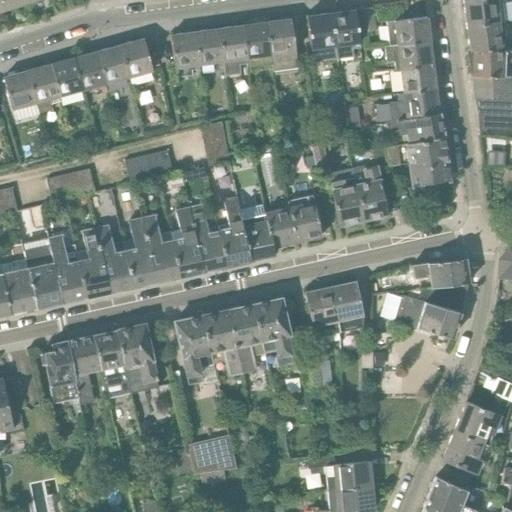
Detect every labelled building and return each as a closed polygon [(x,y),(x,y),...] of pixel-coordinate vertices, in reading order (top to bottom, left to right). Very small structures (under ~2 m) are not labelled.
[(22,4),(26,3),(25,0),(0,0),(0,2),(3,11),(15,6),(15,8),(22,6),(22,4)] [(466,28),(503,23),(503,22),(504,22),(502,3),(506,2),(506,0),(467,0),(463,1),(466,28)] [(362,33),(374,31),(372,8),(359,10),(362,33)] [(330,14),(335,51),(336,59),(352,56),(351,49),(360,48),(355,10),(330,14)] [(314,54),(335,51),(330,14),(306,17),(311,49),(313,49),(314,54)] [(389,46),(429,40),(426,17),(386,22),(389,46)] [(265,22),(271,65),(272,72),(297,68),(290,19),(265,22)] [(249,68),(271,65),(265,22),(242,26),(248,63),(249,68)] [(469,50),(507,51),(503,23),(466,28),(469,50)] [(239,65),(248,63),(242,26),(217,29),(222,63),(223,62),(225,76),(241,74),(239,65)] [(199,66),(222,63),(217,29),(194,32),(199,66)] [(174,69),(199,66),(194,32),(170,36),(174,69)] [(118,46),(128,78),(151,72),(143,39),(118,46)] [(398,70),(432,65),(429,40),(389,46),(383,47),(386,63),(393,62),(394,71),(398,70)] [(96,52),(105,84),(128,78),(118,46),(96,52)] [(472,75),(504,77),(505,64),(511,64),(511,51),(507,51),(469,50),(467,50),(472,75)] [(82,95),(106,88),(105,84),(96,52),(72,59),(82,95)] [(75,97),(82,95),(72,59),(50,65),(60,102),(61,106),(75,105),(75,97)] [(51,105),(60,102),(50,65),(26,71),(35,104),(38,114),(52,110),(51,105)] [(401,93),(435,88),(432,65),(398,70),(401,93)] [(3,78),(12,110),(35,104),(26,71),(3,78)] [(474,99),(511,100),(511,77),(504,77),(472,75),(474,99)] [(391,122),(438,113),(435,88),(401,93),(397,94),(398,102),(388,103),(391,122)] [(511,100),(474,99),(477,115),(511,117),(511,110),(511,100)] [(415,142),(442,138),(438,113),(391,122),(384,123),(391,133),(393,146),(406,144),(415,142)] [(511,117),(477,115),(477,117),(479,129),(511,131),(511,117)] [(202,140),(223,135),(221,122),(199,127),(202,140)] [(223,135),(202,140),(205,152),(226,148),(223,135)] [(414,193),(422,192),(430,191),(429,188),(431,188),(431,183),(449,181),(442,138),(415,142),(406,144),(409,164),(412,190),(414,190),(414,193)] [(310,147),(313,157),(325,154),(323,144),(310,147)] [(388,166),(409,164),(406,144),(393,146),(383,148),(388,166)] [(226,148),(205,152),(207,165),(229,161),(226,148)] [(375,165),(376,169),(388,167),(388,166),(383,148),(372,150),(375,165)] [(148,167),(169,162),(166,151),(145,156),(148,167)] [(127,172),(148,167),(145,156),(124,161),(127,172)] [(315,167),(313,157),(304,158),(306,169),(315,167)] [(151,179),(172,174),(169,162),(148,167),(151,179)] [(379,181),(376,169),(375,165),(362,168),(361,166),(352,168),(363,220),(386,215),(379,181)] [(129,184),(151,179),(148,167),(127,172),(129,184)] [(338,225),(363,220),(352,168),(327,174),(338,225)] [(70,186),(92,181),(89,169),(67,174),(70,186)] [(49,191),(70,186),(67,174),(46,179),(49,191)] [(73,198),(94,192),(92,181),(70,186),(73,198)] [(52,203),(73,198),(70,186),(49,191),(52,203)] [(0,202),(14,199),(11,188),(0,190),(0,202)] [(287,201),(288,206),(296,242),(321,237),(312,196),(287,201)] [(225,266),(250,260),(239,210),(236,197),(223,200),(224,206),(213,209),(215,221),(225,266)] [(0,215),(17,211),(14,199),(0,202),(0,215)] [(202,271),(225,266),(215,221),(206,223),(201,204),(188,207),(202,271)] [(274,255),(272,248),(264,212),(262,205),(239,210),(250,260),(274,255)] [(296,242),(288,206),(264,212),(272,248),(296,242)] [(178,276),(202,271),(188,207),(175,210),(179,229),(169,231),(178,276)] [(155,281),(178,276),(169,231),(158,234),(154,214),(141,217),(155,281)] [(132,286),(155,281),(141,217),(128,220),(131,239),(122,241),(132,286)] [(108,291),(132,286),(122,241),(112,244),(109,225),(99,226),(98,219),(92,220),(108,291)] [(84,296),(108,291),(92,220),(88,220),(90,228),(81,230),(85,250),(77,252),(84,296)] [(61,302),(84,296),(77,252),(75,244),(65,246),(63,235),(48,238),(49,245),(48,246),(61,302)] [(35,307),(61,302),(48,246),(24,251),(26,259),(24,259),(35,307)] [(499,260),(499,278),(511,279),(511,246),(510,246),(499,260)] [(407,292),(414,291),(468,284),(465,258),(411,265),(413,279),(405,280),(407,292)] [(0,271),(9,313),(35,307),(24,259),(0,264),(0,271)] [(0,314),(9,313),(0,271),(0,314)] [(330,288),(339,333),(363,327),(363,317),(355,282),(330,288)] [(468,284),(414,291),(415,294),(410,293),(409,297),(406,296),(398,323),(417,328),(452,339),(468,284)] [(314,339),(339,333),(330,288),(304,293),(314,339)] [(253,304),(264,354),(274,351),(276,358),(277,358),(278,365),(291,362),(289,355),(292,355),(288,337),(289,336),(280,298),(253,304)] [(253,356),(264,354),(253,304),(228,310),(241,373),(256,370),(253,356)] [(227,376),(241,373),(228,310),(202,315),(213,365),(223,362),(227,376)] [(199,368),(213,365),(202,315),(174,322),(188,385),(202,382),(199,368)] [(116,330),(127,380),(140,377),(141,384),(142,383),(144,391),(158,388),(144,325),(116,330)] [(130,393),(127,380),(116,330),(93,335),(101,370),(109,412),(130,408),(127,393),(130,393)] [(66,341),(79,405),(93,402),(88,373),(101,370),(93,335),(66,341)] [(68,407),(79,405),(66,341),(50,344),(51,351),(40,353),(51,404),(67,401),(68,407)] [(361,368),(372,368),(372,353),(361,353),(361,368)] [(305,391),(333,388),(330,361),(302,364),(305,391)] [(491,394),(511,402),(511,399),(511,384),(497,378),(491,394)] [(0,380),(0,448),(17,444),(1,380),(0,380)] [(454,432),(488,446),(500,417),(495,415),(466,402),(454,432)] [(482,499),(485,499),(491,479),(478,473),(483,461),(482,461),(488,446),(454,432),(442,460),(470,471),(463,489),(467,492),(482,499)] [(223,471),(236,469),(228,435),(188,444),(188,449),(187,449),(193,475),(200,474),(223,471)] [(333,490),(370,486),(368,462),(331,465),(332,476),(325,476),(327,491),(333,490)] [(511,470),(504,469),(500,483),(511,485),(511,504),(511,510),(511,509),(511,470)] [(448,511),(471,511),(472,509),(462,505),(467,492),(463,489),(435,477),(427,498),(448,511)] [(312,511),(354,511),(372,510),(370,486),(333,490),(335,511),(312,511)] [(448,511),(427,498),(421,511),(448,511)] [(511,511),(485,499),(482,499),(480,505),(500,511),(511,511)]
